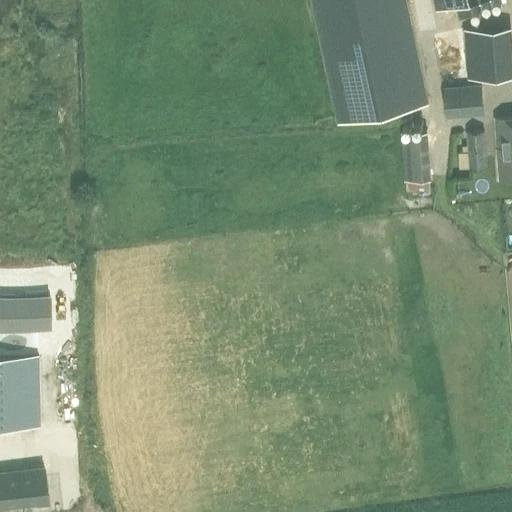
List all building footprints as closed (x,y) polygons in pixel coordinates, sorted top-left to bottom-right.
[(14,0),(0,0),(0,48),(15,48),(14,0)] [(427,100),(405,0),(310,0),(337,120),(427,100)] [(433,0),(436,9),(457,4),(460,15),(474,12),(472,1),(476,0),(433,0)] [(464,28),(467,78),(511,74),(511,64),(508,25),(464,28)] [(25,66),(0,66),(0,164),(28,163),(25,66)] [(444,86),(446,116),(483,113),(481,83),(444,86)] [(511,114),(494,116),(499,178),(511,177),(511,114)] [(404,179),(431,177),(428,128),(400,130),(404,179)] [(469,167),(488,166),(484,130),(466,130),(469,167)] [(443,195),(456,208),(473,191),(460,178),(443,195)] [(49,291),(0,291),(0,325),(50,325),(49,291)] [(0,423),(40,424),(38,354),(0,355),(0,423)] [(36,500),(37,502),(48,501),(44,465),(0,470),(0,506),(8,505),(8,503),(36,500)] [(53,484),(55,494),(81,490),(79,480),(53,484)]
